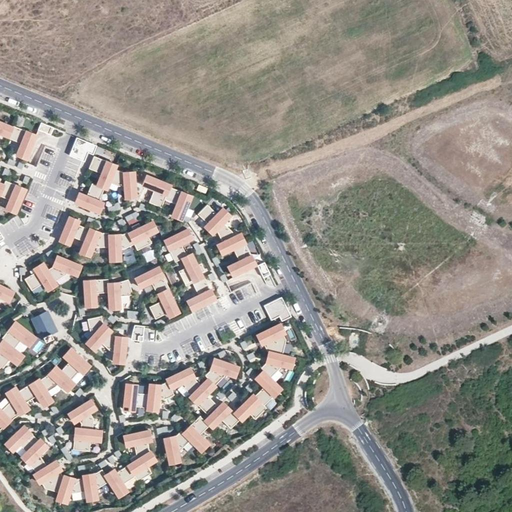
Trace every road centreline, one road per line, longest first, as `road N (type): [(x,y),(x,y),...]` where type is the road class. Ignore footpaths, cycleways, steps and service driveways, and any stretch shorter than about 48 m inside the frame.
road 1 (residential): [(339,402),(331,358),(248,194),(223,176),(0,85)]
road 2 (residential): [(173,511),(339,402)]
road 3 (tertiary): [(404,511),(339,402)]
